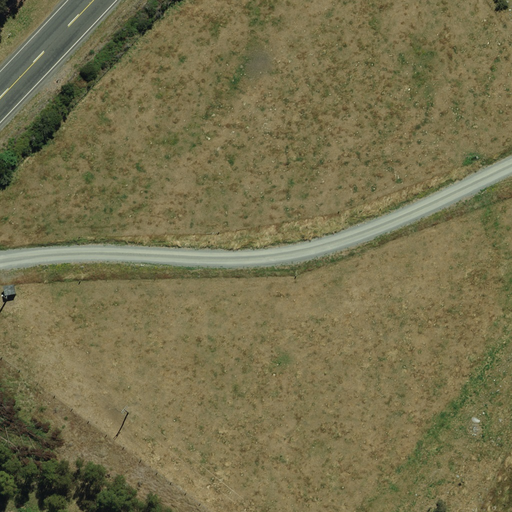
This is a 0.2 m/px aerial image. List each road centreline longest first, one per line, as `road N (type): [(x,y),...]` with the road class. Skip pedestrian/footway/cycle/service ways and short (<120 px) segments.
road 1 (track): [(0,252),(99,242),(235,258),(294,254),(380,227),(511,162)]
road 2 (trunk): [(95,0),(0,99)]
